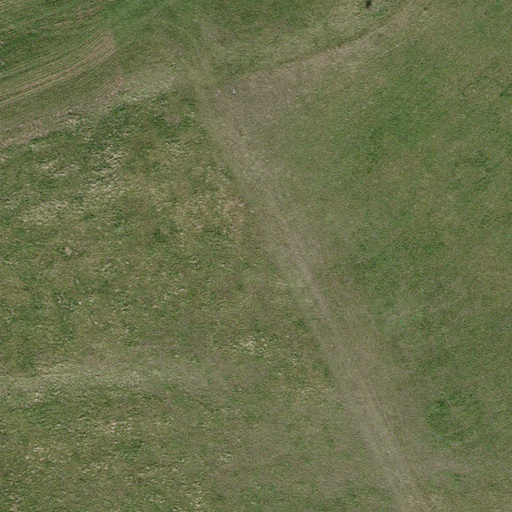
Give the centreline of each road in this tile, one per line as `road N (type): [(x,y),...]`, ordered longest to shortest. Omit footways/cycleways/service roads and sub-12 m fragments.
road 1 (track): [(161,0),(422,511)]
road 2 (track): [(214,107),(426,11),(434,0)]
